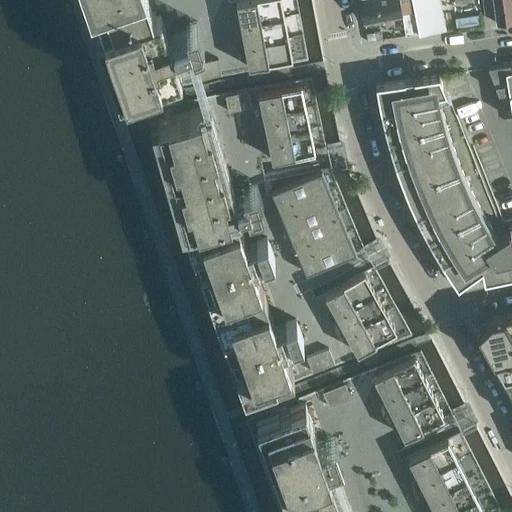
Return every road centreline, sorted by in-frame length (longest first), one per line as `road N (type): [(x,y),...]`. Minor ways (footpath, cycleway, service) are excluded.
road 1 (residential): [(435,306),(366,163),(342,70)]
road 2 (residential): [(511,41),(342,70)]
road 3 (residential): [(511,457),(435,306)]
